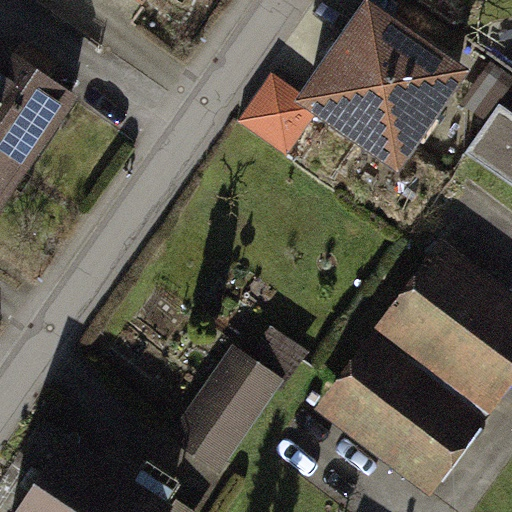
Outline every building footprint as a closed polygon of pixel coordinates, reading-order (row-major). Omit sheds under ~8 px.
[(185,0),(160,0),(177,12),(185,0)] [(503,80),(401,9),(332,105),(434,177),(503,80)] [(108,106),(19,46),(0,73),(0,245),(8,251),(108,106)] [(511,114),(504,109),(473,156),(511,182),(511,114)] [(511,424),(511,284),(455,243),(330,414),(455,503),(511,424)] [(298,384),(236,345),(176,442),(238,480),(298,384)] [(178,511),(75,442),(27,511),(178,511)]
